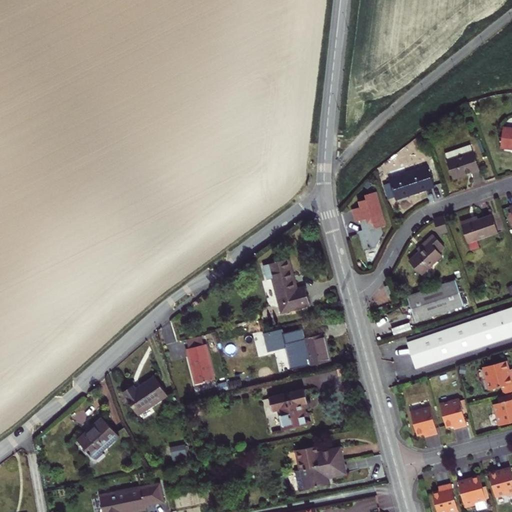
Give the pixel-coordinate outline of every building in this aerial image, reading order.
[(511,127),(504,127),(501,148),(511,148),(511,127)] [(428,140),(423,135),(419,141),(424,145),(428,140)] [(471,145),(462,148),(465,155),(473,152),(471,145)] [(445,154),(453,179),(479,170),(473,152),(465,155),(462,148),(445,154)] [(428,167),(390,180),(391,182),(396,197),(396,200),(408,196),(408,194),(411,193),(411,195),(434,187),(428,167)] [(388,200),(396,197),(391,182),(383,185),(388,200)] [(374,192),(365,195),(366,200),(360,202),(361,207),(353,209),(356,221),(360,220),(362,226),(363,231),(359,232),(364,250),(375,247),(374,241),(379,239),(382,234),(381,227),(385,225),(383,215),(382,215),(374,192)] [(468,243),(499,233),(493,215),(479,220),(462,225),(468,243)] [(461,222),(462,225),(479,220),(478,216),(461,222)] [(434,220),(439,234),(448,231),(444,217),(434,220)] [(420,251),(410,261),(422,274),(442,256),(439,252),(445,247),(433,234),(427,240),(430,242),(420,251)] [(420,251),(430,242),(427,240),(418,249),(420,251)] [(282,313),(310,306),(305,287),(298,289),(296,281),(290,258),(264,265),(268,280),(272,278),(282,313)] [(456,281),(408,298),(412,310),(416,322),(465,306),(456,281)] [(390,285),(385,287),(389,297),(394,295),(390,285)] [(413,355),(417,368),(511,336),(511,307),(494,314),(444,330),(408,342),(413,355)] [(444,327),(444,330),(494,314),(494,310),(444,327)] [(269,349),(269,351),(287,346),(282,330),(265,334),(266,336),(269,349)] [(311,365),(329,361),(326,348),(323,335),(298,341),(300,350),(307,348),(311,365)] [(187,340),(189,349),(204,345),(202,336),(187,340)] [(254,339),(256,346),(258,345),(259,352),(269,349),(266,336),(254,339)] [(196,384),(215,380),(206,344),(204,345),(189,349),(187,349),(196,384)] [(256,346),(245,348),(247,355),(253,353),(259,352),(258,345),(256,346)] [(501,387),(503,394),(511,391),(511,373),(509,374),(508,371),(509,370),(507,361),(483,367),(489,390),(501,387)] [(286,366),(278,368),(279,376),(288,374),(286,366)] [(337,369),(339,376),(350,374),(349,367),(337,369)] [(123,392),(139,415),(168,395),(155,377),(136,390),(133,385),(123,392)] [(218,385),(220,392),(227,390),(225,383),(218,385)] [(302,404),(308,402),(305,390),(270,398),(273,411),(277,410),(280,412),(284,430),(307,425),(304,414),(302,404)] [(459,428),(467,425),(463,412),(467,412),(463,400),(460,400),(460,398),(440,404),(446,427),(453,425),(453,423),(458,422),(459,428)] [(511,399),(494,404),(500,426),(511,422),(511,399)] [(438,434),(431,407),(411,412),(417,435),(424,433),(424,432),(429,430),(430,436),(438,434)] [(312,412),(304,414),(307,425),(314,423),(313,418),(312,412)] [(94,432),(81,443),(95,458),(112,443),(114,445),(121,438),(116,433),(102,418),(90,428),(94,432)] [(173,448),(175,460),(187,457),(184,445),(173,448)] [(297,450),(301,469),(342,461),(341,455),(340,448),(318,452),(316,446),(297,450)] [(303,479),(306,478),(308,488),(329,484),(328,478),(345,474),(344,467),(342,461),(301,469),(301,470),(303,479)] [(507,493),(507,496),(511,494),(511,471),(511,467),(503,469),(503,470),(501,471),(498,472),(498,471),(489,473),(496,496),(507,493)] [(300,490),(308,488),(306,478),(303,479),(301,470),(296,471),(300,490)] [(476,505),(475,502),(485,499),(489,498),(486,486),(483,487),(480,476),(471,478),(471,479),(469,480),(466,481),(466,479),(458,481),(466,508),(476,505)] [(134,511),(146,510),(145,505),(164,501),(160,483),(116,491),(102,494),(100,494),(103,511),(124,511),(125,511),(132,509),(132,511),(134,511)] [(437,511),(453,511),(458,511),(451,483),(444,486),(445,491),(440,492),(440,491),(433,493),(437,511)] [(475,502),(476,505),(477,510),(488,508),(485,499),(475,502)]
